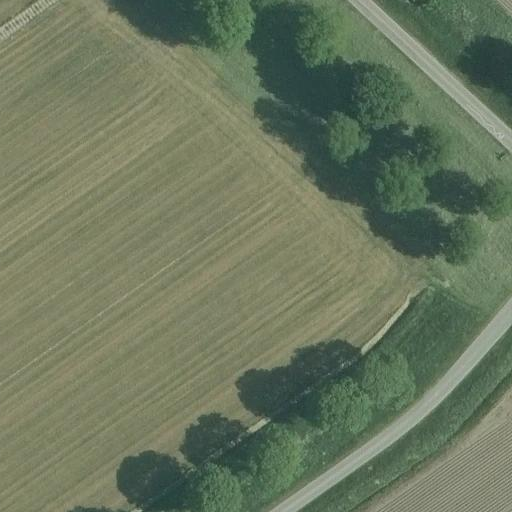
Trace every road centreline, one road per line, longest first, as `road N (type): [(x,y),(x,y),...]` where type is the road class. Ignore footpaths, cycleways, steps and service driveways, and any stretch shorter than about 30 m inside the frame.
road 1 (unclassified): [(283,511),(394,434),(511,309)]
road 2 (unclassified): [(511,144),(353,0)]
